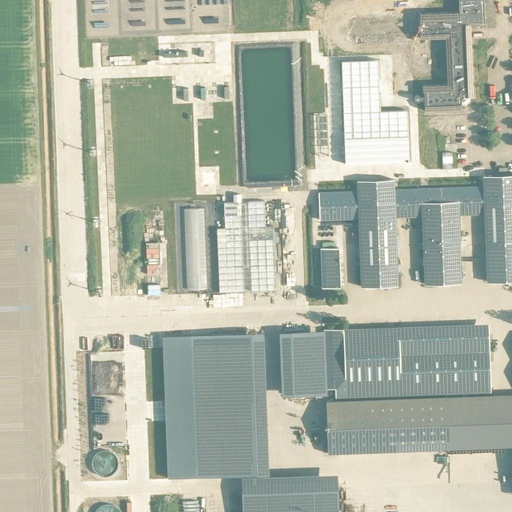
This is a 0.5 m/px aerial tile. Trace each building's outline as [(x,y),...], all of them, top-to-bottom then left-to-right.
[(417,103),(418,102),(423,102),(423,112),(460,111),(460,101),(462,99),(472,98),(470,40),(465,40),(464,24),(483,23),(483,4),(487,4),(487,0),(452,0),(453,6),(458,5),(458,18),(457,19),(457,14),(348,18),(348,28),(343,28),(342,28),(342,27),(341,27),(340,28),(339,28),(338,29),(338,30),(338,31),(338,32),(339,33),(339,34),(340,34),(341,34),(342,34),(343,34),(343,33),(344,33),(348,33),(348,43),(444,39),(446,86),(422,87),(423,97),(418,98),(418,97),(417,97),(416,97),(415,97),(414,97),(414,98),(413,98),(413,99),(413,100),(413,101),(413,102),(414,102),(414,103),(415,103),(416,103),(417,103)] [(377,61),(340,63),(343,166),(408,163),(406,112),(379,113),(377,61)] [(452,171),(451,154),(441,154),(441,171),(452,171)] [(318,194),(319,222),(353,221),(353,218),(357,218),(360,288),(397,287),(394,216),(399,216),(399,219),(421,218),(424,286),(460,285),(457,217),(484,216),(486,284),(511,282),(511,176),(482,178),(483,188),(393,192),(393,181),(356,183),(357,193),(352,193),(318,194)] [(216,243),(218,295),(275,292),(272,228),(264,228),(263,203),(223,204),(224,243),(216,243)] [(183,211),(186,291),(206,290),(203,210),(183,211)] [(320,250),(321,290),(339,289),(338,250),(320,250)] [(401,379),(342,381),(341,331),(323,332),(324,390),(334,390),(335,400),(335,403),(325,403),(327,455),(447,451),(445,396),(489,394),(487,337),(400,340),(401,379)] [(276,333),(278,396),(324,394),(324,390),(323,332),(276,333)] [(188,336),(192,478),(238,476),(265,476),(261,334),(188,336)] [(445,396),(447,451),(511,447),(511,393),(489,394),(445,396)] [(265,476),(238,476),(238,511),(335,511),(334,474),(265,476)]
